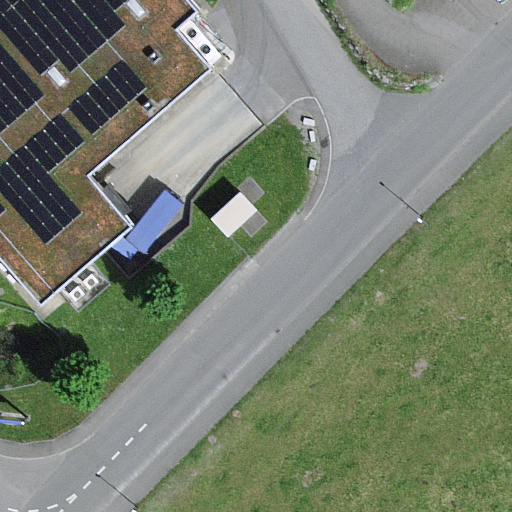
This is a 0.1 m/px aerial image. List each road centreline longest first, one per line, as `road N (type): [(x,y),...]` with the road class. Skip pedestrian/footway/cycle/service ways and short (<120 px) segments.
road 1 (residential): [(50,511),(377,188)]
road 2 (residential): [(377,188),(277,0)]
road 3 (residential): [(377,188),(511,54)]
